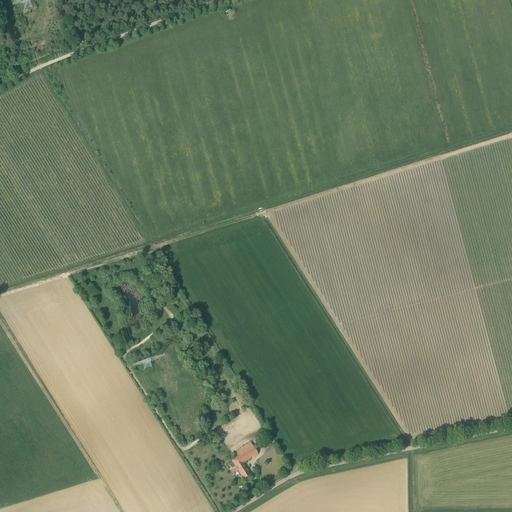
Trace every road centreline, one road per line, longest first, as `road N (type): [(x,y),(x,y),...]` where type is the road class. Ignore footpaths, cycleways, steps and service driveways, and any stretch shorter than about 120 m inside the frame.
road 1 (unclassified): [(233,511),(304,471),(511,428)]
road 2 (track): [(226,0),(33,67),(0,87)]
